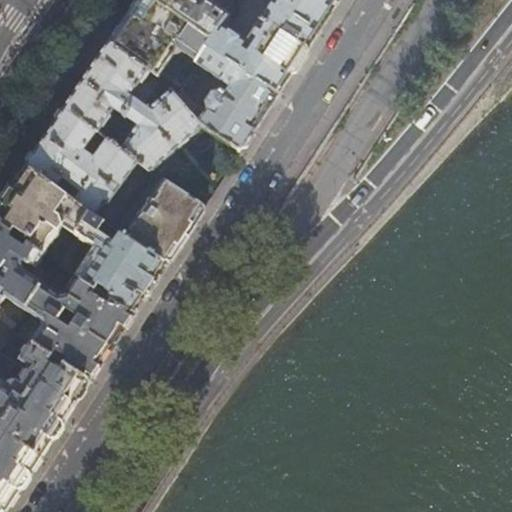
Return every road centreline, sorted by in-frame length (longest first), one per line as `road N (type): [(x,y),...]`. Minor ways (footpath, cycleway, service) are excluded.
road 1 (residential): [(41,511),(378,0)]
road 2 (primary): [(214,359),(511,12)]
road 3 (primary): [(214,359),(441,0)]
road 4 (primary): [(115,511),(214,359)]
